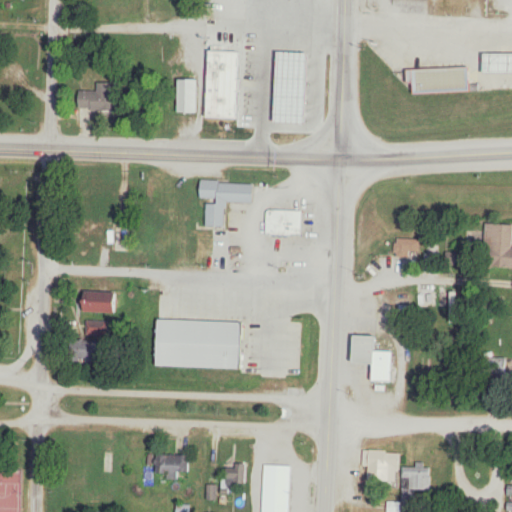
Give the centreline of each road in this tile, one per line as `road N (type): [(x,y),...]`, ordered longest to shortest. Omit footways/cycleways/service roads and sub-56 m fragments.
road 1 (residential): [(330,511),(345,0)]
road 2 (residential): [(37,511),(49,146)]
road 3 (tertiary): [(171,151),(511,154)]
road 4 (residential): [(335,416),(280,398),(0,382)]
road 5 (residential): [(0,418),(279,424),(335,416)]
road 6 (residential): [(511,281),(408,278),(337,299)]
road 7 (residential): [(511,424),(335,416)]
road 8 (tertiary): [(0,144),(171,151)]
road 9 (residential): [(49,146),(53,0)]
